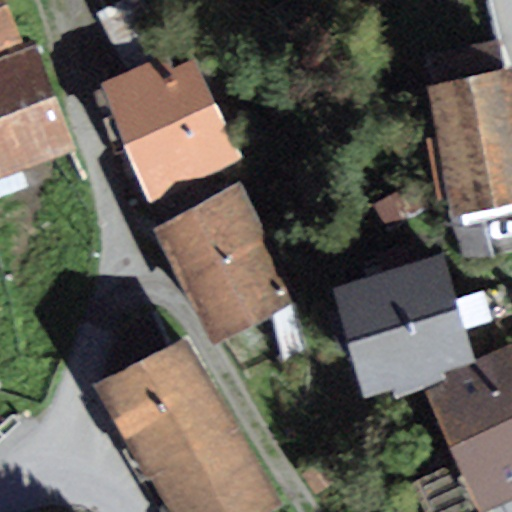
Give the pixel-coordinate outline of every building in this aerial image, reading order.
[(4,0),(0,0),(0,58),(24,49),(4,0)] [(0,71),(0,183),(81,150),(40,55),(0,71)] [(194,62),(115,95),(159,197),(238,163),(194,62)] [(511,83),(511,79),(436,95),(461,212),(511,201),(511,83)] [(250,197),(166,238),(218,346),(303,305),(250,197)] [(440,266),(344,294),(372,386),(468,357),(440,266)] [(189,350),(105,398),(170,511),(271,511),(280,507),(189,350)] [(511,361),(438,395),(489,510),(511,499),(511,361)]
